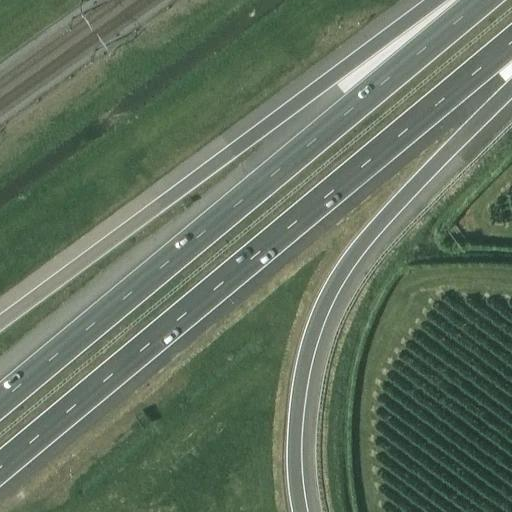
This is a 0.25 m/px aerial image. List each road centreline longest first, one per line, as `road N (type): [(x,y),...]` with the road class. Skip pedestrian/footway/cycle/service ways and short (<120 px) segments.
road 1 (motorway): [(0,469),(511,43)]
road 2 (motorway): [(484,0),(0,404)]
road 3 (motorway): [(458,0),(320,87),(0,328)]
road 4 (motorway): [(300,511),(296,424),(325,301),(373,232),(511,86)]
